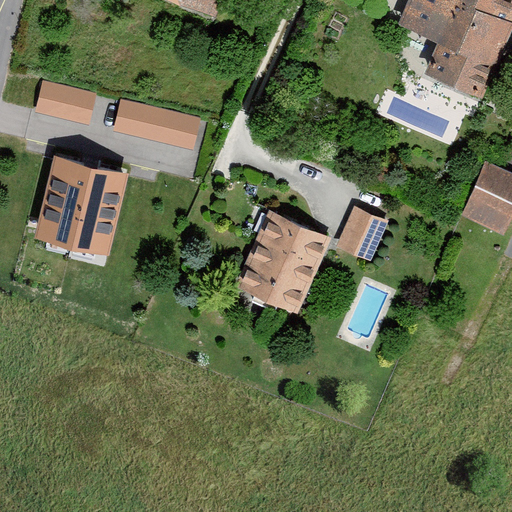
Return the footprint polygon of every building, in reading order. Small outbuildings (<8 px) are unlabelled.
[(223,0),(177,0),(216,17),(223,0)] [(511,21),(511,0),(418,0),(407,29),(449,44),(435,75),(485,94),(511,21)] [(44,79),(36,111),(91,125),(100,92),(44,79)] [(200,117),(121,100),(114,130),(193,148),(200,117)] [(130,169),(54,151),(34,236),(110,254),(130,169)] [(511,226),(511,175),(491,165),(467,217),(508,236),(511,226)] [(389,222),(357,209),(340,248),(372,262),(389,222)] [(338,240),(276,210),(239,285),(301,315),(338,240)]
